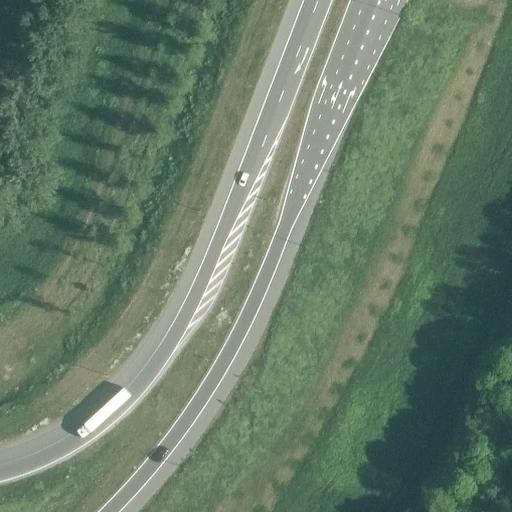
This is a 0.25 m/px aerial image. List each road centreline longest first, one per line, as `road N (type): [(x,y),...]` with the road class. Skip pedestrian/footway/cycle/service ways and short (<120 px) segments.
road 1 (motorway): [(315,0),(197,291),(156,366),(78,439),(0,474)]
road 2 (motorway): [(104,511),(187,419),(228,353),(370,0)]
